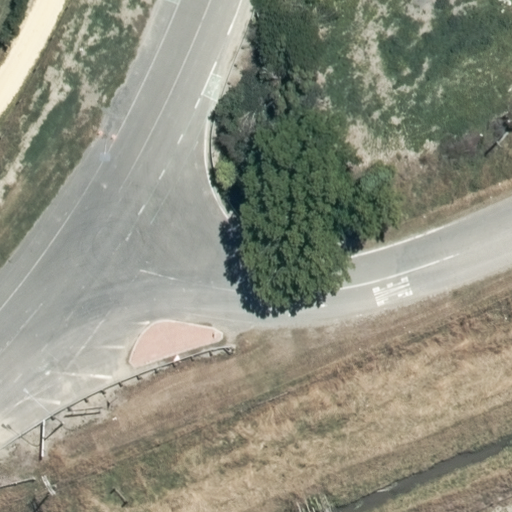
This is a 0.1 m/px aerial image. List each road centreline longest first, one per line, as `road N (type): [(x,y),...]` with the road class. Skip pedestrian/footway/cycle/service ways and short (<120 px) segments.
road 1 (unclassified): [(95,226),(162,282),(213,302),(374,288),(511,234)]
road 2 (tertiary): [(95,226),(156,124),(211,0)]
road 3 (tertiary): [(0,353),(33,319),(95,226)]
